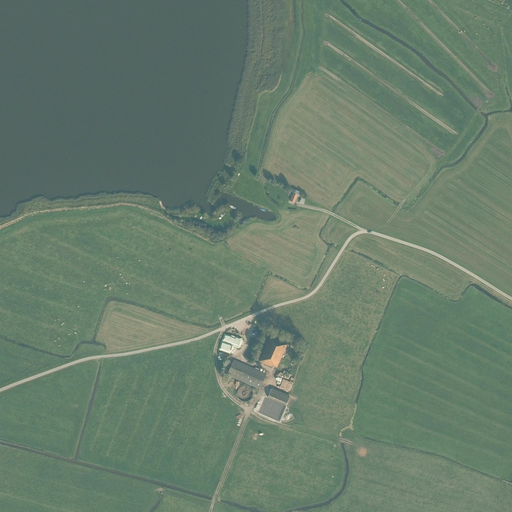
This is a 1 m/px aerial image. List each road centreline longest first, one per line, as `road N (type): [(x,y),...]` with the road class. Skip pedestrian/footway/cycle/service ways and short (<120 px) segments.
road 1 (unclassified): [(511,299),(444,258),(364,231),(349,238),(306,297),(192,340),(88,358),(0,390)]
road 2 (track): [(210,511),(271,370)]
road 3 (track): [(222,328),(214,357),(224,390),(288,427)]
